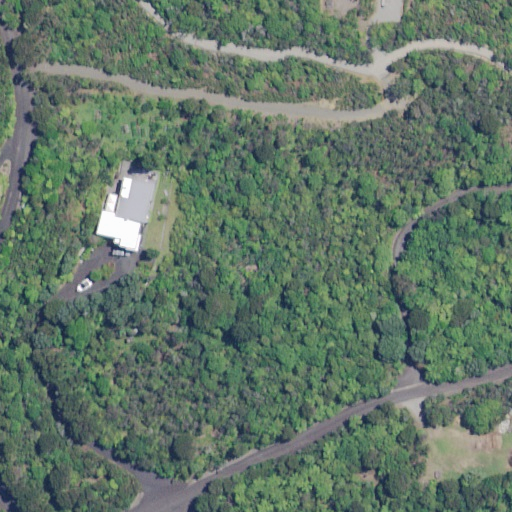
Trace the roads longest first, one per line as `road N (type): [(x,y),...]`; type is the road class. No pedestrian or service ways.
road 1 (residential): [(156,511),(352,414),(511,366)]
road 2 (residential): [(0,11),(30,96),(26,169),(0,245)]
